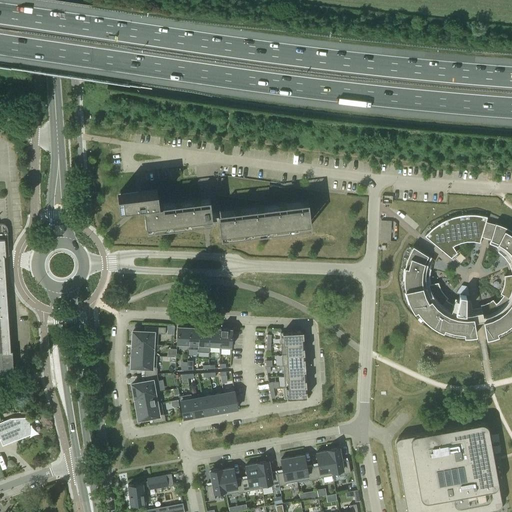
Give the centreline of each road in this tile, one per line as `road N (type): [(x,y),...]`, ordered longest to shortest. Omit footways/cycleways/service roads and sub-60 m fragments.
road 1 (motorway): [(0,44),(279,85),(511,108)]
road 2 (motorway): [(511,77),(0,15)]
road 3 (residential): [(247,321),(120,319),(128,432),(177,426)]
road 4 (residential): [(256,412),(317,395),(312,330),(306,323),(247,321)]
road 5 (residential): [(374,179),(186,155)]
road 6 (residential): [(363,426),(186,458)]
road 7 (tertiary): [(53,287),(84,460)]
road 8 (tertiary): [(84,460),(71,285)]
road 9 (residential): [(363,426),(371,269)]
road 10 (residential): [(511,189),(374,179)]
road 11 (residential): [(240,266),(371,269)]
road 12 (residential): [(240,266),(220,256),(135,253),(116,262)]
road 13 (residential): [(116,262),(135,271),(240,266)]
